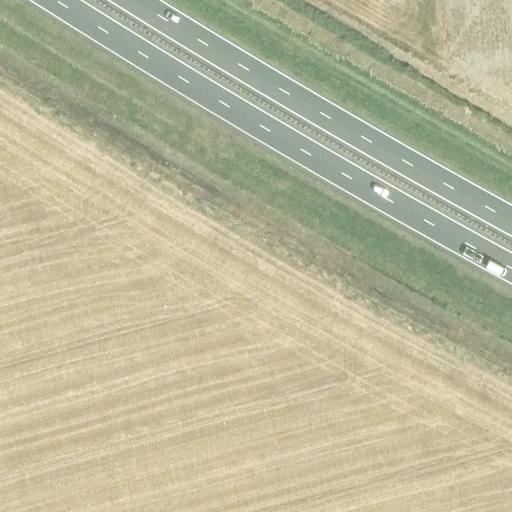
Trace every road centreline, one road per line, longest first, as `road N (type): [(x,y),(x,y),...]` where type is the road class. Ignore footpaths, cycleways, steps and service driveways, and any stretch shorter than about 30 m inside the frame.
road 1 (trunk): [(45,0),(511,271)]
road 2 (trunk): [(511,203),(158,0)]
